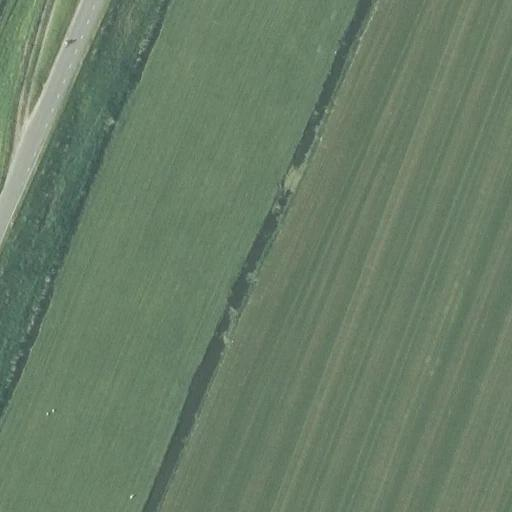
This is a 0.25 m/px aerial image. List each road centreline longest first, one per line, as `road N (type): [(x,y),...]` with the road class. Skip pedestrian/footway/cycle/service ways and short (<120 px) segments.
road 1 (unclassified): [(0,222),(93,0)]
road 2 (track): [(50,0),(25,93),(19,172)]
